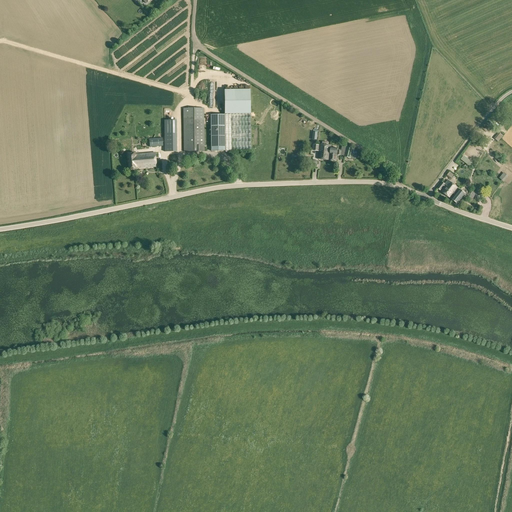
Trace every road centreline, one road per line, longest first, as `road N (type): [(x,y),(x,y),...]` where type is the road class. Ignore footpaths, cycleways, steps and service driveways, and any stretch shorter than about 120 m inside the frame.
road 1 (unclassified): [(0,229),(238,185),(371,182),(425,196)]
road 2 (track): [(397,186),(394,169),(198,46),(195,0)]
road 3 (unclassified): [(425,196),(511,91)]
